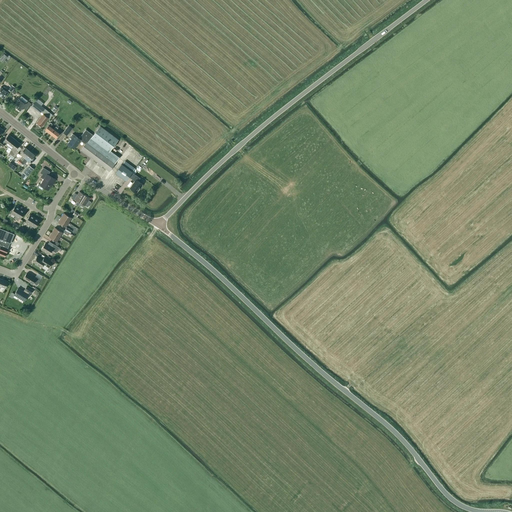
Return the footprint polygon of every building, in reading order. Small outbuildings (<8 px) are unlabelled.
[(2,88),(1,87),(0,87),(0,95),(4,99),(8,93),(6,91),(7,89),(4,87),(2,88)] [(24,99),(22,98),(20,99),(19,98),(14,104),(17,106),(16,108),(20,111),(26,103),(23,101),(24,99)] [(35,101),(31,106),(40,114),(41,113),(44,109),(35,101)] [(52,116),(49,114),(50,113),(44,109),(41,113),(44,115),(42,117),(41,116),(36,123),(41,127),(46,121),(48,119),(49,119),(52,116)] [(52,124),(50,122),(48,125),(45,130),(50,134),(53,129),(50,127),(52,124)] [(67,127),(62,133),(67,136),(72,128),(68,125),(67,127)] [(98,163),(97,164),(97,165),(100,167),(101,167),(101,166),(109,171),(117,160),(108,153),(118,140),(100,126),(93,135),(92,135),(85,144),(80,150),(98,163)] [(55,131),(58,128),(56,127),(53,129),(50,134),(56,138),(59,133),(55,131)] [(92,135),(86,130),(79,139),(74,135),(68,144),(74,149),(81,140),(85,144),(92,135)] [(0,146),(1,147),(5,143),(8,146),(14,139),(8,135),(4,141),(1,138),(0,139),(0,146)] [(12,149),(9,153),(14,157),(18,152),(15,150),(20,144),(14,139),(8,146),(12,149)] [(18,163),(19,164),(29,151),(25,147),(20,154),(22,156),(19,159),(17,162),(18,163)] [(24,163),(27,159),(29,161),(34,155),(29,151),(19,164),(22,166),(24,163)] [(121,164),(115,173),(126,181),(128,177),(132,172),(135,168),(125,161),(122,165),(121,164)] [(44,188),(48,190),(52,184),(55,179),(48,175),(50,172),(43,168),(40,173),(42,174),(40,177),(44,179),(40,185),(39,184),(38,184),(37,186),(37,187),(42,190),(42,191),(44,188)] [(140,178),(132,172),(128,177),(134,181),(129,188),(136,193),(143,184),(138,181),(140,178)] [(74,200),(74,199),(77,201),(75,204),(78,206),(84,195),(79,191),(77,195),(75,193),(71,199),(74,200)] [(82,204),(87,207),(91,202),(88,200),(90,198),(84,195),(78,206),(80,207),(82,204)] [(15,206),(10,213),(15,216),(20,209),(15,206)] [(20,219),(24,212),(20,209),(15,216),(20,219)] [(71,218),(64,213),(61,218),(68,223),(71,218)] [(30,215),(25,222),(30,225),(34,218),(30,215)] [(34,218),(30,225),(34,228),(39,220),(34,218)] [(58,223),(65,227),(68,223),(61,218),(58,223)] [(0,255),(4,257),(7,249),(9,245),(8,245),(9,242),(10,243),(13,234),(0,228),(0,255)] [(52,232),(59,237),(62,232),(55,228),(52,232)] [(56,242),(59,237),(52,232),(49,237),(56,242)] [(57,242),(55,245),(49,242),(47,245),(45,243),(41,250),(48,255),(51,250),(56,253),(59,248),(57,246),(59,243),(57,242)] [(33,262),(42,268),(43,264),(49,268),(52,262),(45,258),(43,261),(37,257),(33,262)] [(32,284),(33,283),(37,285),(41,279),(36,276),(34,278),(26,273),(23,278),(32,284)] [(30,293),(32,290),(26,286),(24,290),(25,290),(24,291),(18,288),(14,294),(12,293),(11,293),(9,295),(10,297),(11,298),(13,298),(14,295),(15,295),(17,297),(24,301),(28,294),(27,294),(29,292),(30,293)]
